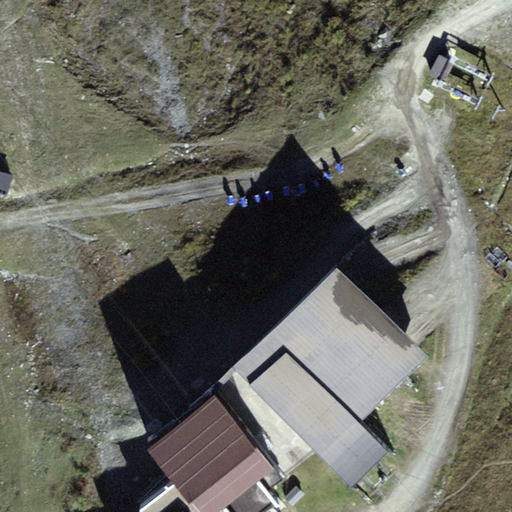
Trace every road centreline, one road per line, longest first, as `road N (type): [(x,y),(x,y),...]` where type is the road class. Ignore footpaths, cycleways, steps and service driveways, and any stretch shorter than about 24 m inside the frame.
road 1 (track): [(0,219),(314,167),(414,109)]
road 2 (track): [(414,109),(455,249),(463,321),(452,394),(394,511)]
road 3 (track): [(511,0),(418,51),(407,80),(414,109)]
